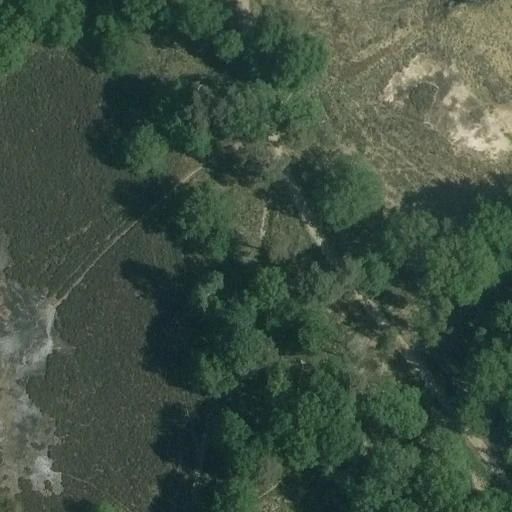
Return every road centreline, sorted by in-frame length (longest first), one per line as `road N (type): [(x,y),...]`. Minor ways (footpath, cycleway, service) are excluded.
road 1 (track): [(320,241),(511,495)]
road 2 (track): [(242,0),(272,143),(320,241)]
